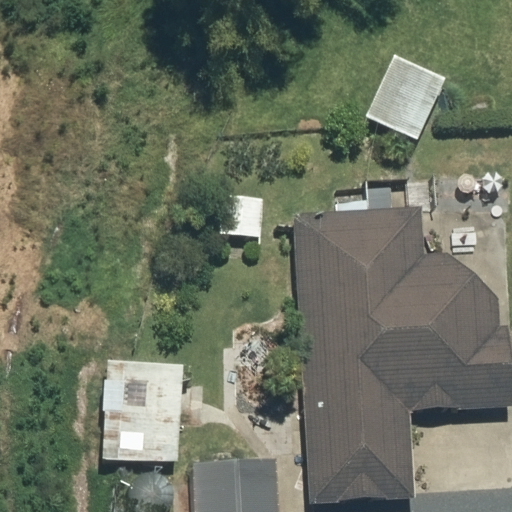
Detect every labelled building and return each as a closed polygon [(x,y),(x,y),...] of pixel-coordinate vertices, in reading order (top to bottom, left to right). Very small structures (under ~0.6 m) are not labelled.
[(443,76),(387,50),(359,112),(415,138),(443,76)] [(261,192),(212,191),(211,235),(260,235),(261,192)] [(409,420),(511,414),(511,397),(509,335),(498,335),(497,307),(447,262),(424,263),(422,218),(295,224),(309,511),(310,511),(413,507),(409,420)] [(180,361),(94,356),(89,457),(174,461),(180,361)] [(190,475),(192,511),(276,511),(275,470),(190,475)]
